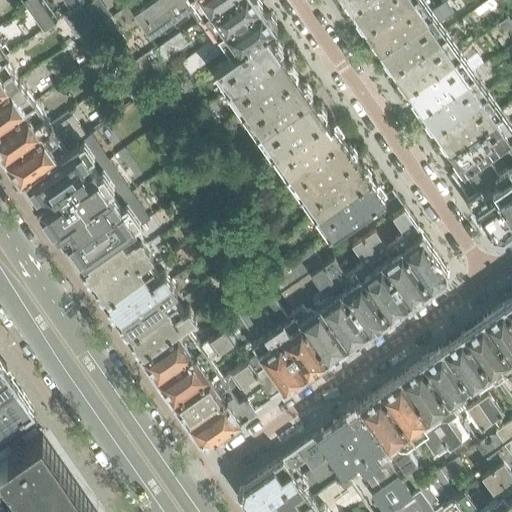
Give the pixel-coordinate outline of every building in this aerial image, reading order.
[(23,0),(27,5),(42,27),(57,17),(44,0),(23,0)] [(105,2),(103,0),(89,0),(89,1),(94,9),(105,2)] [(179,0),(155,0),(136,13),(144,25),(179,0)] [(203,12),(221,0),(179,0),(144,25),(151,34),(197,3),(203,12)] [(218,34),(260,4),(261,0),(221,0),(203,12),(158,44),(165,55),(211,25),(211,24),(218,34)] [(364,23),(397,0),(353,0),(349,3),(352,4),(358,11),(357,15),(356,16),(361,24),(362,23),(364,23)] [(379,43),(430,8),(424,0),(397,0),(364,23),(366,24),(372,32),(371,35),(370,36),(375,43),(376,43),(379,43)] [(478,18),(499,3),(498,3),(496,0),(486,0),(473,9),(478,18)] [(233,55),(267,31),(275,26),(275,25),(276,21),(276,20),(271,12),(270,13),(266,13),(260,4),(218,34),(184,57),(192,67),(224,43),(233,55)] [(390,63),(443,26),(430,8),(379,43),(380,43),(385,51),(384,55),(384,56),(389,63),(390,63)] [(511,24),(511,22),(507,16),(499,21),(505,29),(511,24)] [(53,23),(35,36),(42,46),(60,33),(53,23)] [(406,83),(457,47),(443,26),(390,63),(394,64),(399,71),(398,75),(398,76),(403,83),(404,83),(406,83)] [(226,90),(282,52),(281,51),(282,47),(283,47),(277,39),(277,40),(273,39),(267,31),(233,55),(212,70),(226,90)] [(0,57),(3,55),(9,51),(2,41),(0,42),(0,57)] [(420,103),(471,68),(457,47),(406,83),(408,84),(413,91),(412,95),(411,96),(417,104),(417,103),(420,103)] [(240,111),(296,73),(296,72),(297,68),(292,60),(287,60),(282,52),(226,90),(240,111)] [(0,91),(19,78),(3,55),(0,57),(0,91)] [(128,66),(125,68),(127,69),(140,88),(148,83),(134,62),(128,66)] [(434,123),(485,88),(471,68),(420,103),(422,104),(427,111),(426,115),(425,116),(431,124),(431,123),(434,123)] [(255,132),(311,93),(311,89),(312,89),(307,81),(306,81),(302,81),(296,73),(240,111),(255,132)] [(0,123),(34,99),(19,78),(0,91),(0,123)] [(160,100),(151,86),(145,91),(154,105),(160,100)] [(447,143),(498,107),(485,88),(434,123),(435,123),(441,131),(440,135),(439,136),(445,143),(447,143)] [(277,148),(325,114),(326,110),(327,110),(321,102),(316,102),(311,93),(255,132),(269,153),(277,148)] [(5,154),(50,122),(34,99),(0,123),(0,147),(5,154)] [(481,149),(500,135),(511,127),(498,107),(447,143),(449,144),(455,151),(454,155),(453,156),(459,164),(470,156),(481,149)] [(20,175),(75,137),(84,131),(69,110),(50,122),(5,154),(20,175)] [(296,163),(342,133),(333,119),(330,121),(325,114),(277,148),(284,158),(290,153),(291,154),(296,163)] [(184,120),(173,128),(171,129),(185,150),(199,140),(184,120)] [(511,127),(500,135),(511,152),(511,169),(509,171),(511,175),(511,127)] [(311,183),(357,153),(342,133),(296,163),(290,167),(297,177),(303,174),(304,173),(311,183)] [(136,224),(75,137),(20,175),(22,178),(25,176),(40,198),(37,200),(58,230),(61,228),(83,260),(128,229),(136,224)] [(511,175),(509,171),(500,177),(481,149),(470,156),(511,217),(511,175)] [(324,202),(370,173),(371,173),(357,153),(311,183),(304,187),(311,196),(317,192),(324,202)] [(511,227),(511,217),(470,156),(459,164),(476,189),(467,195),(492,232),(503,234),(511,227)] [(341,222),(373,201),(385,193),(370,173),(324,202),(318,207),(325,216),(332,213),(339,224),(331,229),(338,239),(341,237),(338,233),(345,228),(341,222)] [(207,187),(197,194),(204,204),(214,197),(207,187)] [(242,198),(237,191),(228,198),(233,205),(242,198)] [(234,217),(251,205),(246,198),(229,209),(234,217)] [(440,256),(432,244),(422,229),(418,224),(404,205),(392,214),(403,231),(396,235),(401,243),(423,275),(430,284),(444,275),(446,264),(440,256)] [(423,275),(401,243),(396,235),(386,242),(374,223),(363,231),(376,251),(385,245),(388,251),(380,257),(410,298),(417,293),(430,284),(423,275)] [(259,238),(251,227),(243,233),(251,244),(259,238)] [(92,279),(145,242),(140,234),(135,237),(128,229),(83,260),(84,261),(81,264),(92,279)] [(410,298),(380,257),(373,262),(369,256),(376,251),(363,231),(350,240),(363,258),(354,263),(388,313),(401,304),(410,298)] [(159,236),(152,241),(154,245),(162,240),(159,236)] [(105,297),(153,263),(147,255),(152,251),(145,242),(92,279),(93,281),(94,281),(105,297)] [(369,327),(340,285),(336,279),(322,259),(311,243),(281,263),(280,261),(276,263),(265,246),(256,252),(264,263),(294,308),(327,355),(327,356),(369,327)] [(388,313),(354,263),(346,269),(333,251),(322,259),(336,279),(345,274),(347,278),(340,285),(369,327),(388,313)] [(116,314),(169,277),(164,268),(158,272),(153,263),(105,297),(106,298),(105,299),(116,314)] [(327,355),(294,308),(287,313),(256,269),(242,278),(306,370),(314,365),(327,355)] [(128,331),(176,297),(171,289),(176,286),(169,277),(116,314),(117,316),(118,316),(128,331)] [(306,370),(242,278),(229,288),(260,332),(253,338),(261,350),(286,384),(306,370)] [(178,323),(185,318),(194,312),(187,302),(182,306),(176,297),(128,331),(130,333),(129,334),(140,349),(178,323)] [(503,302),(483,316),(511,357),(511,314),(504,302),(503,302)] [(476,321),(462,330),(494,377),(511,403),(511,357),(483,316),(476,321)] [(156,372),(201,340),(194,330),(185,318),(178,323),(140,349),(141,351),(142,351),(152,366),(156,372)] [(217,362),(212,354),(234,339),(225,326),(202,341),(201,340),(156,372),(163,381),(172,394),(217,362)] [(462,330),(442,344),(471,387),(491,417),(502,409),(484,383),(494,377),(462,330)] [(442,344),(421,359),(453,404),(463,398),(481,424),(491,417),(471,387),(442,344)] [(248,410),(286,384),(261,350),(248,358),(254,368),(186,415),(200,435),(210,437),(248,410)] [(186,415),(254,368),(248,358),(225,375),(217,362),(172,394),(183,411),(186,415)] [(421,359),(401,373),(431,416),(450,443),(462,435),(449,415),(457,410),(453,404),(421,359)] [(0,394),(17,382),(12,375),(11,375),(1,360),(0,360),(0,394)] [(401,373),(380,387),(414,436),(422,431),(434,448),(436,446),(439,451),(450,443),(431,416),(401,373)] [(0,429),(33,407),(22,391),(23,390),(17,382),(0,394),(0,429)] [(414,436),(380,387),(359,402),(391,447),(405,468),(417,460),(405,442),(414,436)] [(359,402),(340,415),(386,481),(398,473),(384,453),(391,447),(359,402)] [(340,415),(317,432),(332,452),(336,450),(354,475),(361,470),(375,489),(386,481),(340,415)] [(511,416),(498,426),(494,429),(504,442),(511,453),(511,416)] [(477,440),(475,442),(492,464),(511,492),(511,453),(504,442),(494,429),(477,440)] [(316,431),(296,445),(305,458),(311,467),(328,455),(332,452),(317,432),(316,431)] [(97,511),(42,432),(0,460),(0,465),(32,511),(97,511)] [(243,482),(240,493),(251,508),(302,473),(296,464),(305,458),(296,445),(259,471),(243,482)] [(436,468),(435,469),(444,481),(463,467),(455,455),(436,468)] [(511,511),(511,492),(492,464),(480,472),(496,494),(487,500),(496,511),(511,511)] [(375,489),(371,492),(385,511),(386,511),(420,489),(418,486),(415,482),(405,468),(398,473),(386,481),(375,489)] [(435,469),(415,482),(418,486),(420,489),(436,511),(466,511),(453,493),(444,481),(435,469)] [(302,473),(251,508),(253,511),(288,511),(311,496),(303,485),(308,481),(302,473)] [(345,474),(337,479),(344,489),(352,484),(345,474)] [(464,486),(453,493),(466,511),(496,511),(487,500),(478,487),(469,494),(464,486)] [(436,511),(420,489),(386,511),(436,511)] [(311,496),(288,511),(329,511),(324,504),(319,507),(311,496)]
